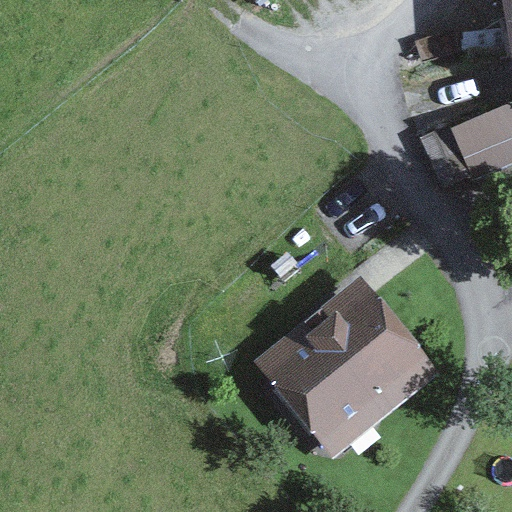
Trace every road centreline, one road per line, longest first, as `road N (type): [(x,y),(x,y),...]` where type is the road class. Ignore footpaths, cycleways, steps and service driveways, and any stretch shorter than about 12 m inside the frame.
road 1 (track): [(416,511),(475,402),(484,326),(467,275),(365,69)]
road 2 (track): [(213,0),(300,57),(365,69)]
